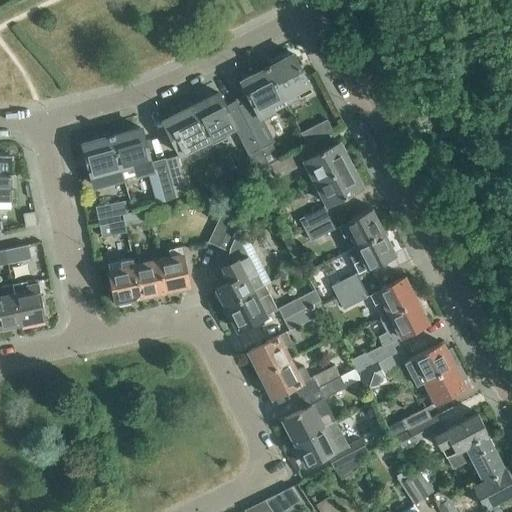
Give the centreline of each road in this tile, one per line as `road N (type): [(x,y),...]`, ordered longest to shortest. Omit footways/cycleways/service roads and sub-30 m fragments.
road 1 (residential): [(511,419),(304,20),(133,99),(43,121)]
road 2 (residential): [(200,511),(276,468),(199,321),(87,341)]
road 3 (residential): [(87,341),(43,121)]
